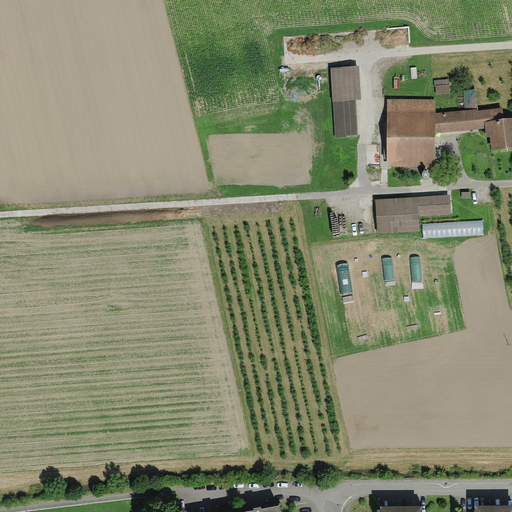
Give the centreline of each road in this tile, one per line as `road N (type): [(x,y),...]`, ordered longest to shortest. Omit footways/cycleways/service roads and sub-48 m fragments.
road 1 (track): [(0,213),(361,189)]
road 2 (residential): [(329,511),(329,500),(349,489),(511,489)]
